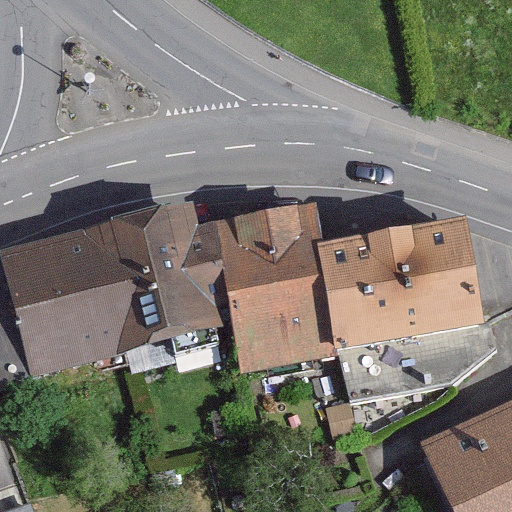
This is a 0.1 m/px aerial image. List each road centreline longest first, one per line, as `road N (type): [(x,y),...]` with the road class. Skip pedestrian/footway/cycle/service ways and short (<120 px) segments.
road 1 (secondary): [(330,147),(238,147),(105,167),(0,207)]
road 2 (residential): [(330,147),(246,103),(102,0)]
road 3 (secondary): [(511,204),(330,147)]
road 4 (residential): [(26,0),(29,24),(0,187)]
